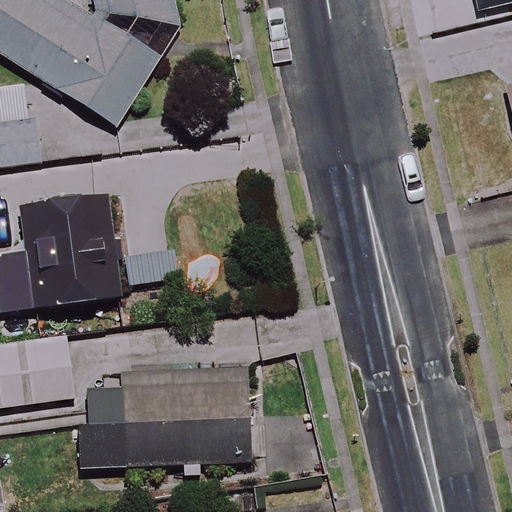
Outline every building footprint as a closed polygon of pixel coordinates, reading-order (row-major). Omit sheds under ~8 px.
[(162,58),(58,0),(0,0),(0,62),(122,130),(162,58)] [(511,72),(503,74),(511,112),(511,72)] [(0,171),(37,164),(23,87),(0,91),(0,171)] [(0,316),(120,301),(108,202),(21,213),(27,256),(0,259),(0,316)] [(128,337),(72,344),(0,352),(0,411),(79,402),(85,454),(48,458),(51,485),(252,461),(240,365),(133,378),(128,337)]
